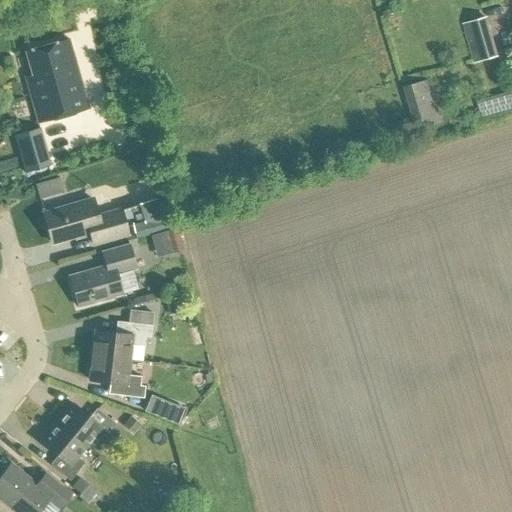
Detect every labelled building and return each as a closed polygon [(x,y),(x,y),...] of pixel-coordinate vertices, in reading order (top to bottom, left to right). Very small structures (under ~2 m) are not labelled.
[(486,19),(461,26),(472,65),(497,58),(486,19)] [(68,39),(63,40),(25,51),(32,75),(25,77),(38,124),(88,109),(68,39)] [(427,80),(402,87),(415,131),(440,124),(427,80)] [(511,96),(481,105),(485,118),(511,110),(511,96)] [(50,164),(39,127),(12,135),(23,173),(50,164)] [(51,243),(63,239),(89,232),(92,245),(127,235),(125,228),(120,209),(96,216),(92,199),(42,213),(51,243)] [(120,209),(125,228),(132,226),(134,234),(163,225),(156,199),(120,209)] [(178,228),(166,231),(171,253),(183,250),(178,228)] [(135,268),(128,245),(101,252),(105,266),(69,276),(77,307),(121,295),(116,274),(135,268)] [(180,313),(177,298),(165,301),(168,316),(180,313)] [(92,355),(127,360),(129,344),(144,346),(145,337),(149,337),(151,326),(121,322),(120,334),(95,330),(92,355)] [(0,346),(6,351),(16,336),(4,327),(0,332),(0,346)] [(127,360),(92,355),(89,380),(114,383),(113,395),(142,398),(144,386),(139,386),(140,377),(126,375),(127,360)] [(171,417),(173,413),(175,406),(150,395),(143,412),(169,422),(171,417)] [(72,404),(56,423),(84,446),(100,427),(107,433),(115,424),(95,408),(88,417),(72,404)] [(130,416),(123,425),(133,434),(140,424),(130,416)] [(84,446),(56,423),(41,443),(56,456),(49,465),(69,481),(83,463),(76,457),(84,446)] [(0,497),(17,511),(38,511),(49,499),(59,507),(68,495),(44,475),(35,486),(9,465),(0,476),(0,497)] [(78,477),(70,486),(79,494),(77,496),(88,505),(93,499),(91,498),(96,491),(78,477)]
